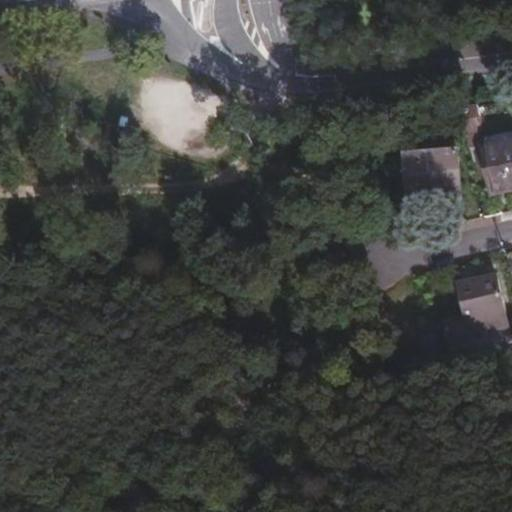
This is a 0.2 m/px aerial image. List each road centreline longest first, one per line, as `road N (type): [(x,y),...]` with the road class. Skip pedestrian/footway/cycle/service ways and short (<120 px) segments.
road 1 (track): [(300,66),(266,136),(217,181),(0,191)]
road 2 (tertiary): [(320,82),(511,54)]
road 3 (residential): [(374,260),(511,229)]
